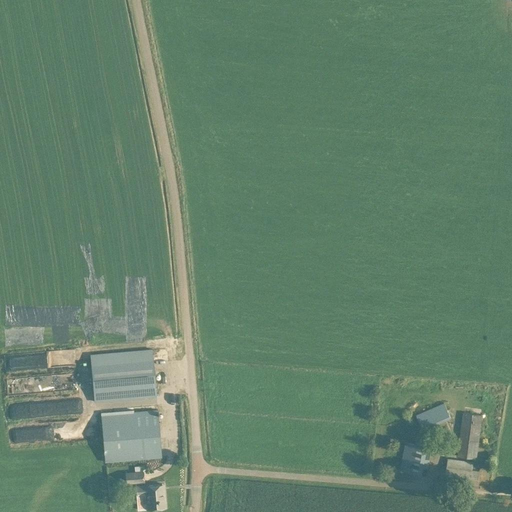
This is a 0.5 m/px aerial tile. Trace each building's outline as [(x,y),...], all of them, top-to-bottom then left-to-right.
[(95,401),(147,397),(156,396),(153,348),(91,353),(95,401)] [(444,403),(416,415),(422,430),(451,418),(444,403)] [(105,461),(106,461),(162,457),(158,410),(134,412),(134,410),(101,413),(105,461)] [(483,414),(463,412),(457,456),(477,458),(483,414)] [(406,441),(402,460),(400,470),(426,475),(432,447),(415,443),(406,441)] [(478,485),(479,475),(480,470),(473,469),(474,461),(448,458),(445,480),(478,485)] [(145,482),(144,470),(125,472),(126,483),(145,482)] [(162,484),(136,486),(137,494),(145,493),(146,508),(166,507),(165,498),(163,498),(162,484)]
